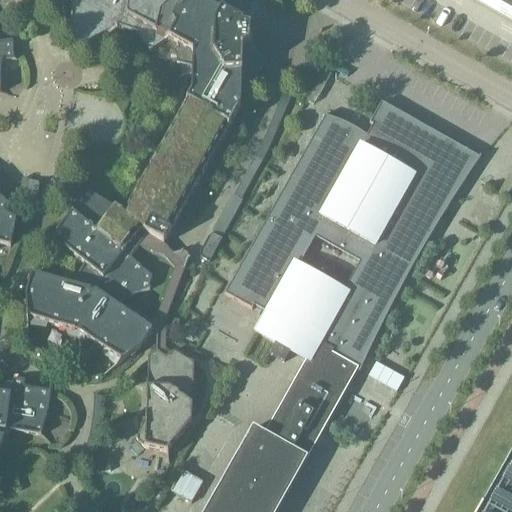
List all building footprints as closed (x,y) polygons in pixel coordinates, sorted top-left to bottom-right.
[(141,350),(152,333),(157,334),(156,354),(148,359),(144,450),(167,455),(191,424),(194,365),(174,354),(171,356),(165,351),(167,317),(184,271),(188,262),(193,259),(193,258),(187,261),(182,255),(185,249),(184,249),(181,254),(173,256),(164,246),(240,110),(241,96),(250,92),(252,33),(244,29),(244,28),(194,0),(71,0),(71,12),(135,36),(150,54),(168,42),(177,47),(176,66),(181,67),(180,80),(186,78),(192,79),(191,96),(124,215),(88,195),(77,202),(70,214),(71,216),(52,241),(84,266),(72,288),(31,276),(25,297),(26,327),(46,329),(47,325),(66,331),(68,337),(82,344),(88,341),(105,352),(102,356),(117,369),(141,350)] [(511,0),(475,0),(511,20),(511,0)] [(0,95),(4,96),(10,98),(15,100),(16,99),(16,98),(15,98),(10,97),(4,95),(0,94),(0,91),(2,64),(19,62),(19,61),(14,61),(13,44),(0,44),(0,95)] [(359,374),(373,347),(387,319),(401,292),(415,265),(431,238),(447,211),(464,185),(481,159),(480,158),(479,160),(381,105),(369,126),(373,128),(367,138),(356,132),(346,126),(334,121),(322,118),(322,119),(324,120),(323,122),(225,296),(252,312),(254,308),(266,315),(255,334),(306,363),(293,387),(265,437),(253,431),(207,511),(279,511),(308,461),(358,372),(359,372),(358,374),(359,374)] [(0,452),(6,433),(41,438),(49,411),(51,393),(25,389),(25,382),(13,381),(10,391),(0,392),(0,247),(10,249),(16,223),(5,216),(9,209),(0,200),(0,452)] [(511,511),(511,455),(482,509),(482,508),(479,511),(511,511)]
